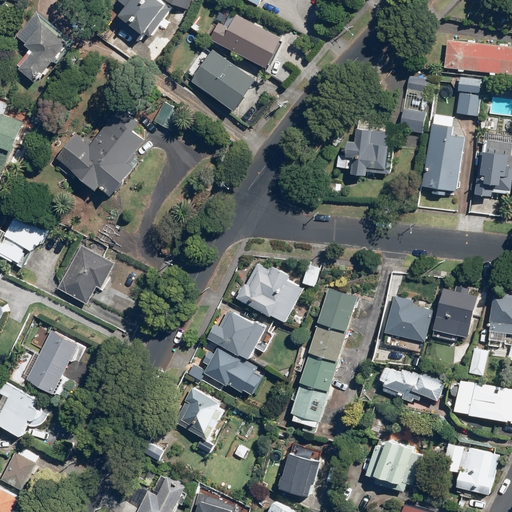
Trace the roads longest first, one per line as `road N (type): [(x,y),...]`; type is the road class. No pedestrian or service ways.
road 1 (residential): [(79,511),(226,215)]
road 2 (residential): [(226,215),(511,249)]
road 3 (residential): [(226,215),(327,90),(414,0)]
